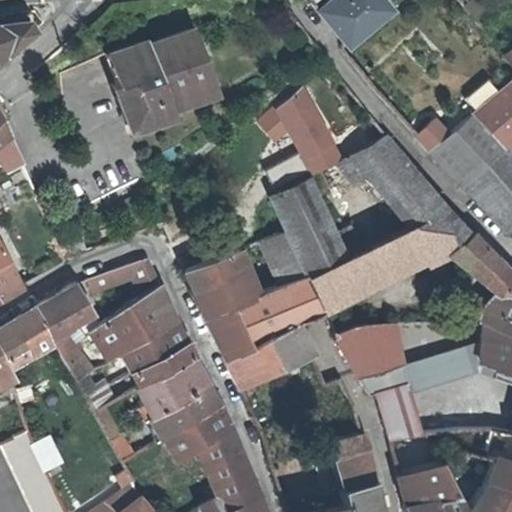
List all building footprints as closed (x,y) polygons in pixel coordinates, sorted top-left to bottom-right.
[(392,5),(387,0),(332,0),(321,9),(347,37),(366,21),(369,24),(392,5)] [(0,54),(32,28),(26,18),(0,21),(0,54)] [(106,54),(118,83),(113,86),(130,127),(173,110),(168,97),(188,90),(191,96),(212,87),(188,27),(146,43),(146,39),(106,54)] [(511,41),(496,53),(511,73),(511,41)] [(511,79),(477,108),(505,141),(511,136),(511,79)] [(428,145),(457,174),(505,141),(477,108),(448,130),(428,145)] [(0,153),(8,172),(23,164),(11,135),(0,109),(0,153)] [(415,131),(428,145),(448,130),(435,115),(415,131)] [(411,226),(449,207),(386,131),(349,152),(409,223),(411,226)] [(511,221),(511,149),(505,141),(457,174),(506,227),(511,221)] [(0,200),(26,186),(18,171),(0,180),(0,200)] [(310,275),(347,256),(337,233),(310,174),(272,195),(289,228),(290,229),(301,253),(308,271),(310,275)] [(325,309),(452,244),(475,232),(469,225),(466,229),(449,207),(411,226),(409,223),(363,247),(347,256),(310,275),(325,309)] [(351,225),(337,233),(347,256),(363,247),(351,225)] [(260,239),(270,266),(301,253),(290,229),(289,228),(260,239)] [(511,271),(475,232),(452,244),(452,251),(498,288),(482,306),(482,317),(511,329),(511,271)] [(0,298),(0,299),(22,286),(0,240),(0,298)] [(184,269),(195,293),(248,271),(246,267),(239,247),(184,269)] [(270,266),(277,285),(308,271),(301,253),(270,266)] [(138,261),(142,273),(145,280),(157,275),(149,257),(138,261)] [(138,261),(107,272),(112,283),(142,273),(138,261)] [(195,293),(206,316),(231,306),(256,295),(248,271),(195,293)] [(265,337),(296,323),(323,311),(325,309),(310,275),(308,271),(277,285),(256,295),(231,306),(248,345),(224,355),(239,387),(283,367),(265,337)] [(93,291),(112,283),(107,272),(87,278),(93,291)] [(54,340),(56,339),(65,333),(91,313),(77,282),(35,306),(54,340)] [(92,332),(98,341),(108,357),(122,350),(179,321),(172,307),(167,295),(162,283),(160,283),(125,303),(125,306),(113,313),(102,323),(92,332)] [(0,326),(0,343),(13,366),(54,340),(35,306),(0,326)] [(206,316),(224,355),(248,345),(231,306),(206,316)] [(511,372),(511,329),(482,317),(482,338),(482,359),(511,372)] [(133,371),(136,369),(189,340),(179,321),(122,350),(133,371)] [(357,322),(334,332),(353,368),(357,376),(375,398),(380,412),(388,437),(428,430),(415,389),(407,362),(394,321),(357,322)] [(311,354),(296,323),(265,337),(283,367),(311,354)] [(91,346),(98,341),(92,332),(85,337),(91,346)] [(56,339),(67,357),(79,349),(83,346),(80,341),(76,344),(65,333),(56,339)] [(482,338),(407,362),(415,389),(479,367),(511,381),(511,372),(482,359),(482,338)] [(136,369),(146,385),(197,357),(189,340),(136,369)] [(18,388),(13,366),(0,343),(0,387),(1,387),(5,394),(18,388)] [(79,349),(67,357),(76,375),(95,369),(79,349)] [(148,406),(154,417),(211,384),(197,357),(146,385),(140,389),(148,406)] [(76,375),(87,396),(108,384),(109,383),(101,367),(95,369),(76,375)] [(87,396),(97,414),(117,402),(108,384),(87,396)] [(164,436),(222,404),(211,384),(154,417),(164,436)] [(125,398),(117,402),(97,414),(103,425),(130,409),(125,398)] [(267,511),(238,440),(236,433),(234,427),(230,421),(222,404),(164,436),(176,459),(194,448),(218,492),(197,504),(201,511),(267,511)] [(141,425),(154,417),(148,406),(139,410),(141,425)] [(488,456),(493,457),(511,461),(511,430),(506,429),(491,427),(488,456)] [(328,434),(334,458),(366,450),(360,429),(328,434)] [(42,473),(63,461),(49,433),(28,445),(42,473)] [(111,440),(119,457),(132,451),(123,434),(111,440)] [(334,458),(332,458),(341,488),(374,481),(366,450),(334,458)] [(435,498),(439,511),(511,511),(511,461),(493,457),(484,478),(465,506),(458,495),(435,498)] [(458,495),(441,458),(395,470),(402,503),(435,498),(458,495)] [(126,474),(102,493),(116,510),(140,492),(126,474)] [(380,511),(374,481),(341,488),(345,503),(347,511),(380,511)] [(153,511),(141,496),(120,510),(121,511),(153,511)] [(404,511),(439,511),(435,498),(402,503),(404,511)] [(114,511),(103,502),(89,511),(114,511)] [(347,511),(345,503),(303,511),(347,511)]
